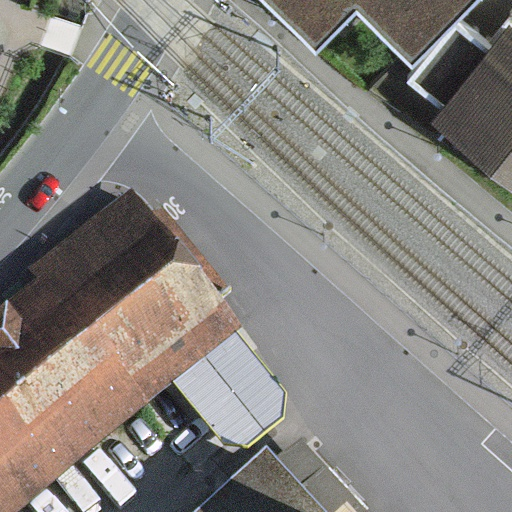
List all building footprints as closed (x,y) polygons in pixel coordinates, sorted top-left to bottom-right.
[(296,0),(317,20),(335,0),(377,0),(414,34),(446,0),(296,0)] [(511,23),(447,109),(511,158),(511,23)] [(51,288),(142,403),(231,333),(129,205),(41,275),(51,288)] [(0,511),(3,511),(142,403),(51,288),(0,328),(0,511)] [(305,511),(270,474),(229,511),(305,511)]
